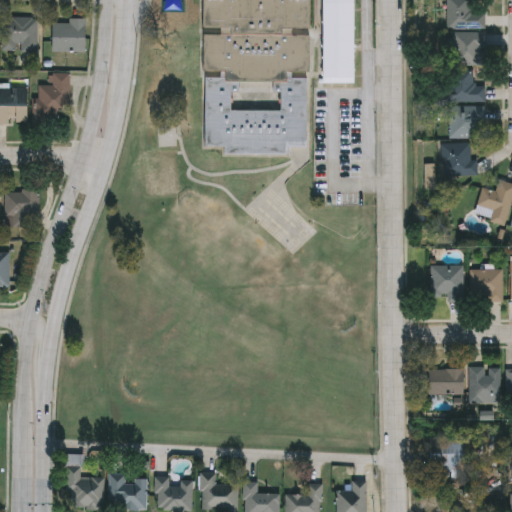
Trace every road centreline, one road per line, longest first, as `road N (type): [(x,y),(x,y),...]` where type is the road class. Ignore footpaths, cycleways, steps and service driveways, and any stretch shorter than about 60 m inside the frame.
road 1 (primary): [(46,511),(54,331),(109,156),(128,70),(131,0)]
road 2 (residential): [(390,0),(394,511)]
road 3 (primary): [(108,0),(87,148),(30,324),(22,453)]
road 4 (residential): [(511,334),(391,335)]
